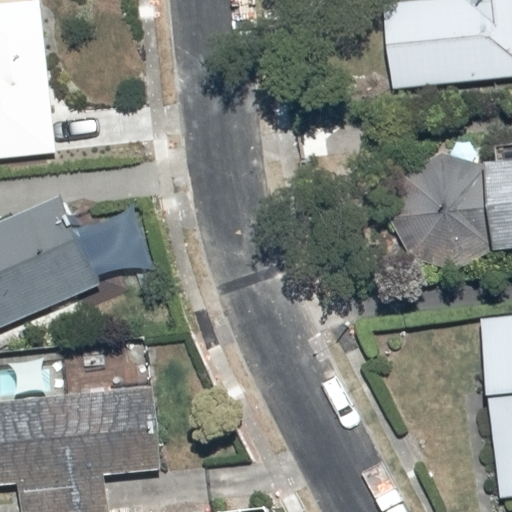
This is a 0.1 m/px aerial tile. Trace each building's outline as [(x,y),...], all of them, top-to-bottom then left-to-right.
[(0,0),(0,169),(68,166),(58,0),(0,0)] [(511,0),(428,0),(401,3),(410,92),(511,81),(511,0)] [(0,233),(4,243),(0,244),(0,326),(42,309),(52,332),(79,321),(71,303),(104,289),(96,269),(110,263),(82,196),(0,230),(0,233)] [(502,393),(511,392),(511,314),(496,316),(502,393)] [(0,490),(32,488),(33,508),(33,511),(90,511),(118,510),(116,472),(175,469),(171,397),(70,402),(67,347),(0,350),(0,490)] [(511,392),(502,393),(511,496),(511,392)]
